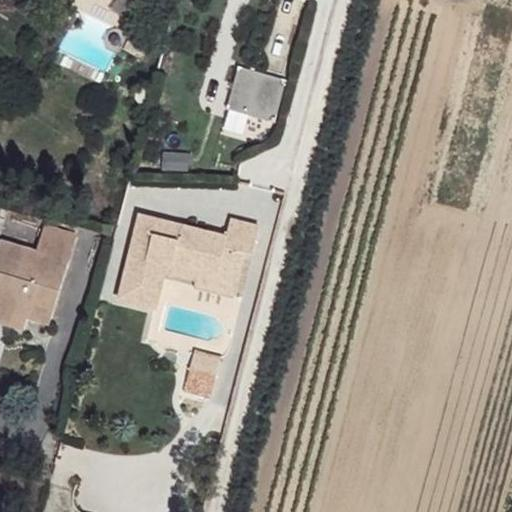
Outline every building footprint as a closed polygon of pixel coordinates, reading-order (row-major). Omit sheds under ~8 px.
[(236,69),(222,132),(240,136),(244,118),(276,125),(286,80),(236,69)] [(141,207),(138,213),(252,241),(258,222),(232,214),(228,229),(141,207)] [(138,213),(117,292),(155,302),(163,270),(167,259),(202,268),(204,263),(240,272),(246,249),(255,250),(263,222),(258,222),(252,241),(138,213)] [(0,315),(26,324),(31,311),(39,313),(64,319),(82,255),(78,253),(84,227),(52,219),(45,248),(2,239),(0,248),(0,315)] [(167,259),(163,270),(199,280),(202,268),(167,259)] [(199,280),(198,283),(236,291),(240,272),(204,263),(202,268),(199,280)] [(31,311),(26,324),(35,326),(39,313),(31,311)] [(194,350),(189,365),(217,375),(221,359),(194,350)]
